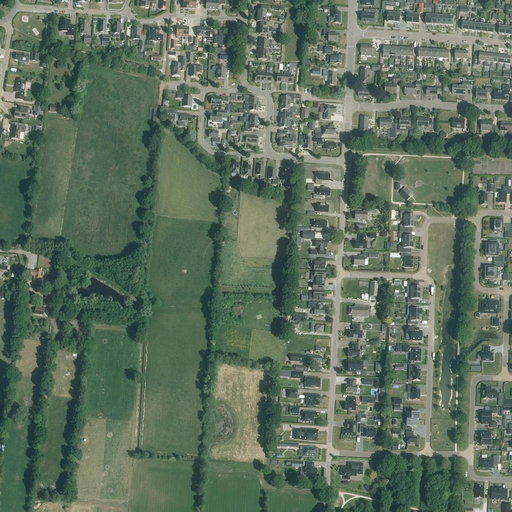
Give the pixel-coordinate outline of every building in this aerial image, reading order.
[(141,0),(141,7),(151,8),(152,5),(155,5),(155,0),(141,0)] [(189,0),(189,9),(195,9),(196,1),(200,2),(199,0),(189,0)] [(206,9),(212,10),(212,1),(209,1),(208,0),(201,0),(201,5),(206,5),(206,9)] [(215,0),(215,1),(212,1),(212,10),(218,10),(218,4),(225,5),(224,0),(215,0)] [(257,16),(266,17),(266,13),(269,13),(270,6),(261,6),(260,10),(258,10),(257,16)] [(329,23),(333,23),(340,23),(341,12),(337,12),(337,7),(332,6),(331,13),(333,13),(333,18),(329,18),(329,23)] [(374,14),(377,14),(377,10),(368,10),(368,13),(362,13),(362,21),(366,21),(366,23),(369,23),(370,22),(373,22),(374,14)] [(386,12),(386,16),(388,16),(388,22),(394,23),(395,13),(388,13),(388,12),(386,12)] [(395,13),(394,23),(400,23),(401,18),(404,18),(404,12),(401,12),(401,14),(395,13)] [(74,36),(74,32),(74,26),(68,26),(68,21),(62,20),(61,25),(60,25),(60,32),(67,32),(67,36),(74,36)] [(203,28),(203,37),(207,37),(207,41),(212,42),(213,35),(209,34),(210,28),(203,28)] [(140,40),(141,30),(133,29),(132,40),(140,40)] [(148,41),(152,42),(156,42),(156,41),(162,41),(163,35),(156,35),(156,30),(150,30),(149,35),(148,35),(148,41)] [(337,41),(338,34),(329,34),(329,30),(324,30),(323,36),(328,36),(328,41),(337,41)] [(214,35),(214,44),(219,44),(219,46),(222,46),(224,46),(225,46),(225,43),(227,43),(227,40),(228,40),(228,36),(223,36),(223,31),(219,31),(219,35),(214,35)] [(268,47),(268,48),(271,48),(271,45),(269,45),(269,43),(271,43),(271,40),(269,40),(259,39),(258,46),(268,47)] [(168,49),(181,50),(181,45),(176,45),(176,42),(169,41),(168,49)] [(376,56),(376,50),(372,50),(372,46),(361,45),(361,53),(371,54),(371,56),(376,56)] [(19,62),(28,63),(29,55),(20,54),(20,55),(16,54),(15,60),(19,61),(19,62)] [(330,57),(327,57),(327,62),(329,62),(329,63),(341,64),(341,56),(334,56),(330,56),(330,57)] [(185,72),(186,58),(180,58),(179,64),(173,64),(172,76),(181,76),(181,72),(185,72)] [(201,74),(202,66),(190,65),(190,73),(191,73),(191,77),(196,77),(196,73),(201,74)] [(213,71),(217,72),(217,76),(217,79),(224,79),(224,75),(225,75),(225,67),(213,67),(212,68),(212,70),(213,71)] [(327,82),(327,85),(335,86),(336,74),(330,74),(330,71),(323,70),(323,77),(325,77),(325,81),(327,82)] [(370,83),(370,71),(361,70),(361,82),(370,83)] [(400,84),(401,78),(394,77),(394,85),(385,84),(385,93),(396,93),(397,84),(400,84)] [(23,81),(23,80),(20,80),(19,80),(19,81),(17,80),(16,88),(15,88),(14,92),(18,93),(17,100),(23,101),(24,93),(25,87),(24,87),(25,82),(23,81)] [(471,89),(471,83),(463,82),(463,86),(453,86),(453,94),(467,95),(467,89),(471,89)] [(420,90),(420,83),(416,83),(416,86),(406,86),(405,94),(416,95),(416,90),(420,90)] [(491,93),(492,85),(486,85),(485,90),(477,90),(476,98),(487,99),(487,93),(491,93)] [(503,86),(503,89),(503,92),(494,91),(494,99),(505,100),(505,95),(509,95),(509,86),(503,86)] [(441,92),(441,87),(435,87),(435,88),(427,88),(426,95),(437,96),(437,92),(441,92)] [(379,94),(379,89),(370,88),(370,90),(359,90),(359,97),(369,97),(370,94),(379,94)] [(191,107),(191,97),(184,97),(184,94),(177,93),(177,99),(184,99),(183,107),(191,107)] [(301,96),(294,95),(286,95),(286,98),(281,97),(281,103),(290,104),(290,101),(293,101),(293,99),(301,100),(301,96)] [(224,102),(224,103),(228,104),(228,97),(221,96),(221,98),(211,97),(211,104),(221,105),(221,102),(224,102)] [(249,105),(258,105),(258,99),(254,99),(254,96),(243,96),(243,101),(245,101),(245,105),(249,105)] [(295,113),(295,108),(293,108),(289,107),(290,104),(281,103),(280,110),(285,110),(285,113),(293,113),(295,113)] [(257,112),(258,105),(249,105),(245,105),(244,110),(239,109),(239,113),(245,114),(249,114),(249,111),(257,112)] [(34,106),(33,112),(35,112),(34,116),(39,116),(40,113),(41,113),(42,108),(34,106)] [(324,106),(324,113),(324,120),(330,120),(331,114),(335,114),(336,108),(331,107),(331,106),(324,106)] [(19,107),(18,111),(16,110),(14,117),(25,119),(26,115),(29,116),(30,108),(19,107)] [(226,117),(226,116),(226,112),(217,111),(216,115),(214,115),(214,116),(210,116),(210,121),(213,121),(213,122),(221,123),(222,118),(226,119),(226,117)] [(279,122),(288,122),(289,119),(292,119),(293,113),(285,113),(285,116),(280,115),(279,122)] [(178,122),(179,122),(178,126),(179,126),(183,127),(184,126),(184,123),(188,123),(188,122),(191,122),(191,116),(188,116),(188,115),(179,114),(178,122)] [(244,118),(246,118),(246,123),(259,124),(259,118),(252,118),(253,114),(249,114),(245,114),(244,118)] [(369,118),(361,118),(360,132),(368,132),(368,127),(370,127),(370,125),(369,125),(369,118)] [(400,119),(400,130),(407,130),(407,129),(411,129),(411,126),(411,119),(400,119)] [(432,130),(433,123),(429,123),(429,120),(423,120),(423,119),(418,119),(418,127),(426,128),(426,130),(432,130)] [(392,120),(380,120),(380,128),(392,128),(391,138),(395,138),(395,132),(397,132),(397,128),(395,128),(395,124),(392,124),(392,120)] [(453,120),(453,128),(464,129),(465,121),(453,120)] [(288,122),(279,122),(279,128),(285,128),(285,131),(291,131),(292,126),(293,126),(293,122),(288,122)] [(496,133),(496,126),(492,126),(493,122),(482,122),(481,130),(492,131),(492,133),(496,133)] [(258,130),(259,124),(246,123),(245,128),(244,128),(243,132),(251,132),(252,129),(258,130)] [(511,135),(511,123),(501,123),(501,131),(509,132),(508,135),(511,135)] [(11,139),(18,140),(20,132),(25,133),(26,126),(18,125),(18,129),(13,128),(11,139)] [(329,126),(329,128),(324,128),(323,135),(333,135),(333,134),(335,134),(336,129),(333,129),(333,126),(333,125),(330,125),(329,126)] [(218,130),(216,129),(215,132),(209,132),(209,138),(212,138),(212,143),(219,143),(219,138),(218,138),(218,130)] [(241,143),(246,143),(245,144),(257,144),(258,137),(245,136),(245,133),(238,132),(238,136),(241,136),(241,143)] [(437,134),(428,133),(428,141),(437,141),(437,134)] [(286,139),(285,148),(292,148),(292,143),(295,143),(296,136),(290,135),(290,139),(286,139)] [(311,138),(304,137),(304,140),(300,140),(300,146),(304,146),(304,147),(305,147),(305,149),(310,150),(310,147),(311,147),(311,138)] [(318,145),(324,146),(324,149),(333,150),(333,149),(336,149),(336,144),(334,144),(334,143),(321,142),(321,139),(314,139),(314,143),(318,143),(318,145)] [(243,172),(244,172),(243,176),(250,176),(251,169),(250,169),(250,165),(245,164),(245,168),(244,168),(244,169),(243,169),(242,171),(243,172)] [(275,178),(276,170),(269,170),(268,179),(273,179),(272,185),(278,185),(278,178),(275,178)] [(285,184),(285,187),(290,187),(291,180),(287,180),(288,171),(282,171),(281,181),(282,181),(282,184),(285,184)] [(315,183),(321,184),(321,181),(329,181),(330,174),(318,173),(318,178),(315,178),(315,183)] [(498,203),(506,203),(507,195),(510,195),(510,187),(506,187),(503,186),(503,192),(499,192),(498,203)] [(313,195),(313,199),(320,199),(320,196),(329,196),(329,189),(317,188),(317,195),(313,195)] [(403,190),(399,193),(406,201),(410,197),(403,190)] [(481,205),(488,205),(489,198),(490,195),(480,194),(480,199),(481,199),(481,205)] [(354,215),(355,216),(355,217),(354,217),(354,219),(355,219),(355,220),(366,220),(366,214),(373,214),(376,215),(377,210),(363,210),(363,213),(355,212),(355,213),(354,215)] [(415,222),(415,216),(408,216),(408,211),(400,211),(400,218),(404,218),(404,222),(415,222)] [(326,229),(326,221),(314,221),(313,227),(311,227),(311,230),(315,230),(315,228),(326,229)] [(495,221),(494,225),(493,225),(493,229),(494,229),(494,232),(495,232),(495,231),(498,231),(498,234),(501,234),(501,231),(503,231),(503,233),(503,221),(503,222),(501,222),(501,221),(499,221),(499,222),(495,222),(495,221)] [(400,225),(399,232),(407,232),(408,228),(415,228),(415,222),(404,222),(404,225),(400,225)] [(403,243),(414,243),(414,237),(407,237),(407,232),(399,232),(399,239),(403,239),(403,243)] [(366,249),(366,242),(365,242),(365,235),(359,235),(359,242),(355,241),(355,249),(366,249)] [(323,242),(323,241),(316,240),(315,246),(318,246),(318,250),(317,250),(316,251),(314,251),(314,250),(311,250),(310,255),(317,256),(317,255),(325,256),(326,249),(325,249),(325,248),(326,248),(327,242),(323,242)] [(486,250),(501,251),(501,248),(498,248),(498,245),(499,245),(499,244),(498,244),(498,241),(489,241),(489,244),(486,244),(487,244),(487,248),(486,247),(486,250)] [(413,249),(414,243),(403,243),(403,246),(398,246),(398,253),(407,253),(407,249),(413,249)] [(401,257),(405,257),(404,267),(412,268),(413,257),(407,257),(407,254),(401,253),(401,257)] [(366,259),(366,256),(359,256),(359,257),(354,257),(353,266),(364,266),(364,259),(366,259)] [(324,271),(324,268),(325,268),(325,265),(321,265),(321,261),(311,261),(311,267),(314,267),(314,271),(315,271),(324,271)] [(43,277),(43,273),(41,273),(41,271),(37,270),(36,272),(31,271),(30,276),(34,276),(33,285),(41,286),(42,277),(43,277)] [(325,271),(324,271),(315,271),(314,274),(311,274),(311,280),(314,280),(314,281),(323,281),(323,277),(325,277),(326,274),(325,274),(325,271)] [(500,276),(500,274),(485,273),(485,276),(486,276),(486,279),(485,279),(489,279),(489,281),(493,281),(494,280),(498,280),(498,279),(497,279),(497,276),(500,276)] [(324,285),(323,285),(323,281),(314,281),(314,284),(310,284),(310,287),(313,287),(312,291),(313,291),(323,291),(323,288),(324,288),(324,285)] [(351,285),(351,292),(363,292),(362,292),(362,289),(365,289),(366,282),(359,282),(359,286),(351,285)] [(369,297),(377,297),(378,283),(370,282),(369,297)] [(407,290),(406,293),(407,293),(411,293),(421,294),(422,287),(415,287),(415,282),(407,282),(407,290)] [(324,291),(323,291),(313,291),(313,294),(309,294),(309,300),(320,301),(320,297),(324,297),(324,294),(324,291)] [(351,292),(352,292),(351,298),(359,299),(359,302),(365,302),(366,296),(362,296),(363,292),(351,292)] [(407,297),(407,303),(414,304),(414,300),(421,300),(421,294),(411,293),(407,293),(407,297)] [(52,308),(53,295),(45,294),(44,307),(52,308)] [(498,302),(494,302),(482,301),(482,306),(481,306),(481,313),(482,313),(483,314),(487,314),(487,313),(495,313),(495,312),(498,312),(498,302)] [(350,312),(349,311),(349,312),(361,312),(362,309),(365,309),(365,302),(359,302),(359,306),(351,305),(350,312)] [(309,309),(312,309),(311,315),(314,315),(314,316),(317,316),(317,314),(323,314),(324,313),(324,312),(323,311),(323,304),(315,304),(309,303),(309,309)] [(410,315),(421,316),(421,309),(414,309),(414,305),(408,305),(407,309),(410,309),(410,315)] [(349,312),(349,318),(357,319),(357,322),(363,322),(364,316),(360,316),(360,312),(361,312),(349,312)] [(307,322),(307,314),(292,313),(292,320),(307,322)] [(414,325),(414,322),(421,322),(421,316),(410,315),(405,315),(405,318),(407,319),(408,319),(408,324),(414,325)] [(312,322),(312,325),(312,327),(312,329),(315,330),(315,333),(322,333),(323,326),(315,325),(315,322),(312,322)] [(362,339),(362,331),(359,331),(360,325),(353,325),(352,331),(349,331),(349,338),(362,339)] [(406,327),(406,334),(411,334),(411,340),(412,340),(412,341),(415,341),(415,340),(421,341),(421,337),(422,337),(422,334),(421,333),(421,332),(418,332),(418,328),(415,328),(406,327)] [(359,358),(359,350),(358,350),(358,344),(352,344),(352,350),(348,349),(348,357),(359,358)] [(396,345),(396,352),(411,353),(410,361),(420,362),(421,349),(408,349),(408,345),(396,345)] [(490,351),(490,347),(484,347),(484,353),(482,353),(482,361),(493,361),(494,353),(489,353),(489,352),(490,352),(490,351)] [(348,361),(348,363),(348,372),(355,372),(355,371),(362,371),(362,362),(348,361)] [(409,366),(409,378),(412,378),(412,381),(420,381),(420,370),(416,370),(416,366),(409,366)] [(319,388),(320,379),(313,379),(313,378),(305,378),(305,387),(313,388),(313,387),(319,388)] [(357,393),(357,386),(356,386),(356,380),(349,379),(349,385),(346,385),(346,392),(357,393)] [(407,386),(407,393),(408,393),(408,400),(412,400),(419,401),(419,391),(413,390),(413,386),(407,386)] [(483,388),(483,399),(491,399),(491,398),(497,398),(497,391),(491,391),(491,388),(483,388)] [(319,405),(319,396),(306,395),(306,404),(307,404),(307,405),(312,405),(313,404),(319,405)] [(355,411),(355,403),(355,398),(348,397),(348,403),(345,403),(345,410),(355,411)] [(482,418),(492,418),(492,414),(497,414),(498,409),(490,408),(490,412),(482,411),(482,418)] [(406,420),(417,420),(418,420),(419,414),(414,414),(414,412),(413,412),(413,409),(405,409),(404,415),(406,416),(406,420)] [(318,418),(318,413),(314,413),(314,412),(303,411),(302,421),(314,422),(314,418),(318,418)] [(490,428),(497,428),(497,423),(492,423),(492,418),(482,418),(482,425),(490,425),(490,428)] [(416,427),(417,420),(406,420),(406,424),(403,424),(403,430),(411,430),(411,428),(413,428),(413,427),(416,427)] [(355,422),(347,422),(347,429),(345,429),(343,431),(343,435),(352,436),(354,433),(355,422)] [(363,437),(375,437),(375,429),(366,429),(366,426),(360,425),(359,433),(363,434),(363,437)] [(303,440),(310,440),(310,441),(313,441),(314,441),(317,441),(317,438),(318,438),(318,433),(318,431),(312,430),(308,430),(303,430),(303,431),(295,430),(295,439),(303,439),(303,440)] [(495,436),(495,430),(489,430),(489,434),(482,434),(481,440),(492,440),(492,436),(495,436)] [(413,432),(406,432),(406,437),(407,437),(407,444),(417,445),(417,437),(413,437),(413,432)] [(492,440),(481,440),(482,440),(482,446),(489,446),(489,449),(495,449),(495,444),(492,444),(492,440)] [(317,457),(317,448),(312,448),(312,447),(309,447),(309,448),(303,448),(303,447),(300,447),(300,450),(303,450),(303,456),(317,457)] [(481,459),(481,468),(493,468),(493,463),(498,463),(498,456),(493,456),(493,459),(481,459)] [(317,476),(317,468),(314,468),(314,463),(307,462),(307,468),(305,468),(305,475),(317,476)] [(362,474),(363,464),(348,463),(348,467),(341,467),(341,475),(345,476),(344,479),(349,480),(349,476),(356,476),(356,474),(362,474)] [(476,487),(476,498),(484,499),(484,487),(476,487)] [(492,490),(492,500),(507,500),(507,490),(492,490)]
